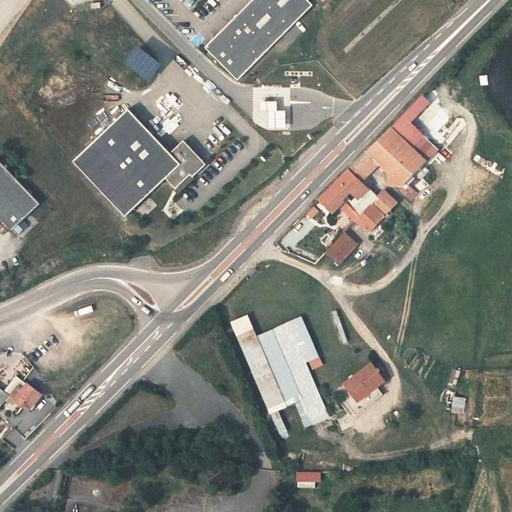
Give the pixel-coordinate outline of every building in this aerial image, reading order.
[(251,0),(205,48),(239,80),(313,4),(308,0),(251,0)] [(128,109),(73,160),(126,216),(166,178),(176,188),(191,174),(193,177),(206,164),(184,140),(170,153),(128,109)] [(368,161),(404,195),(415,184),(388,157),(407,137),(400,130),(368,161)] [(27,190),(0,161),(0,218),(12,230),(40,204),(31,195),(27,190)] [(380,220),(404,195),(368,161),(344,185),(357,198),(367,208),(366,219),(380,220)] [(355,230),(339,215),(357,198),(344,185),(296,234),(310,247),(321,235),(337,250),(344,242),(355,230)] [(344,242),(358,255),(375,237),(361,224),(355,230),(344,242)] [(347,267),(358,255),(344,242),(337,250),(333,254),(347,267)] [(254,266),(249,273),(252,276),(258,269),(254,266)] [(249,312),(229,321),(280,441),(290,437),(279,410),(295,403),(306,429),(331,419),(307,362),(311,361),(321,356),(302,315),(258,335),(249,312)] [(321,356),(311,361),(314,369),(324,364),(321,356)] [(356,401),(385,382),(372,364),(344,384),(356,401)] [(16,376),(4,391),(8,395),(5,399),(7,401),(23,381),(16,376)] [(23,381),(7,401),(9,400),(13,403),(15,401),(16,398),(24,404),(30,409),(42,394),(27,383),(27,384),(23,381)] [(0,388),(0,405),(5,399),(8,395),(4,391),(0,388)] [(452,411),(462,412),(464,398),(454,397),(452,411)] [(321,484),(320,472),(297,472),(297,482),(316,481),(316,484),(321,484)]
